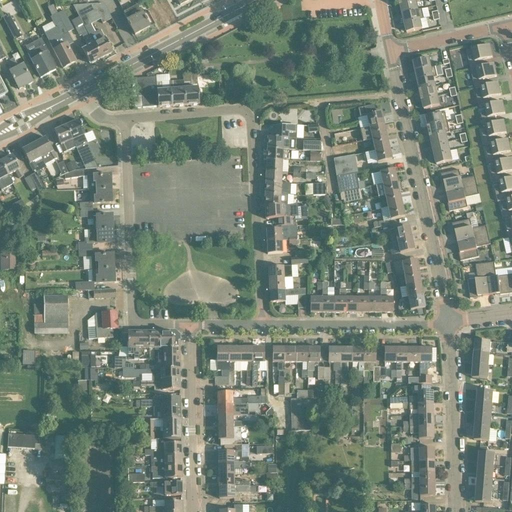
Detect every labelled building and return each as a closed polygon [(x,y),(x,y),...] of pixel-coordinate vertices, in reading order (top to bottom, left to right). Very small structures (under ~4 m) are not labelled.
[(418,11),(416,2),(400,5),(400,6),(402,15),(418,11)] [(102,24),(111,20),(103,4),(73,7),(83,25),(101,59),(112,53),(100,31),(95,34),(90,25),(100,20),(102,24)] [(137,6),(123,14),(135,36),(149,29),(146,23),(147,22),(142,13),(141,13),(137,6)] [(420,21),(424,20),(422,10),(418,11),(402,15),(405,24),(420,21)] [(67,34),(68,34),(73,31),(64,11),(57,14),(67,34)] [(2,18),(14,41),(21,38),(16,27),(8,14),(2,18)] [(67,34),(57,14),(50,18),(55,28),(44,34),(63,70),(76,63),(67,47),(73,44),(68,34),(67,34)] [(422,30),(420,21),(405,24),(407,34),(422,30)] [(90,65),(101,59),(83,25),(75,29),(79,37),(82,36),(87,47),(82,50),(90,65)] [(45,54),(42,48),(41,47),(27,54),(40,79),(48,75),(55,72),(46,54),(45,54)] [(471,71),(484,68),(482,61),(493,59),(490,47),(466,52),(471,71)] [(431,69),(429,59),(413,63),(415,72),(431,69)] [(32,84),(22,65),(15,69),(14,66),(9,68),(11,71),(9,72),(19,91),(32,84)] [(481,88),(488,86),(486,80),(497,78),(494,65),(484,68),(471,71),(475,90),(481,89),(481,88)] [(433,78),(433,79),(437,78),(435,68),(431,69),(415,72),(418,82),(433,78)] [(156,84),(156,78),(151,79),(151,74),(151,73),(146,75),(146,76),(147,79),(139,80),(139,79),(138,80),(137,81),(137,80),(136,81),(137,98),(142,98),(143,108),(143,109),(158,108),(156,84)] [(183,82),(185,107),(192,106),(193,107),(195,107),(197,106),(199,106),(197,74),(183,76),(183,82)] [(435,88),(433,79),(433,78),(418,82),(420,91),(435,88)] [(183,107),(185,107),(183,82),(170,83),(170,92),(171,108),(178,107),(179,108),(182,108),(183,107)] [(171,108),(170,92),(162,92),(161,84),(156,84),(158,108),(158,109),(164,108),(165,109),(168,109),(169,108),(171,108)] [(485,107),(492,105),(491,99),(501,97),(498,84),(488,86),(481,88),(481,89),(482,95),(476,96),(479,109),(485,107)] [(122,90),(125,96),(132,92),(129,86),(122,90)] [(422,101),(438,97),(435,88),(420,91),(419,91),(421,102),(422,101)] [(422,101),(424,110),(440,107),(438,97),(422,101)] [(486,126),(496,124),(495,118),(505,115),(503,103),(492,105),(485,107),(487,114),(481,115),(484,127),(486,127),(486,126)] [(369,128),(383,125),(381,113),(375,115),(374,106),(358,109),(360,119),(366,117),(369,128)] [(343,110),(333,111),(334,125),(340,124),(339,116),(344,116),(343,110)] [(428,128),(448,123),(445,114),(426,118),(428,127),(428,128)] [(98,169),(84,136),(85,136),(79,121),(66,127),(73,141),(85,170),(98,169)] [(491,145),(498,143),(496,137),(507,135),(504,122),(496,124),(486,126),(486,127),(488,133),(482,134),(485,147),(491,146),(491,145)] [(446,134),(450,133),(448,123),(428,128),(428,127),(427,127),(430,138),(430,137),(446,134)] [(319,133),(318,125),(307,126),(308,134),(319,133)] [(368,141),(386,137),(383,125),(369,128),(360,130),(363,143),(368,141)] [(273,139),(289,140),(296,140),(297,126),(274,128),(273,139)] [(66,144),(73,141),(66,127),(54,132),(60,146),(63,154),(69,151),(66,144)] [(448,143),(446,134),(430,137),(430,138),(432,147),(448,143)] [(365,154),(389,149),(386,137),(368,141),(369,146),(363,148),(365,154)] [(289,151),(289,140),(273,139),(268,138),(268,150),(289,151)] [(34,145),(45,166),(57,160),(53,152),(53,153),(45,139),(34,145)] [(495,164),(502,162),(500,156),(511,153),(508,141),(498,143),(491,145),(491,146),(492,152),(486,153),(489,166),(495,164)] [(320,143),(303,142),(302,151),(310,152),(321,152),(320,143)] [(434,156),(450,153),(448,143),(432,147),(434,156)] [(35,171),(45,166),(34,145),(22,151),(29,165),(33,172),(35,171)] [(389,149),(365,154),(366,162),(372,165),(392,161),(389,149)] [(288,161),(289,151),(268,150),(267,161),(283,162),(283,161),(288,161)] [(450,153),(434,156),(437,166),(452,162),(450,153)] [(320,156),(310,155),(309,163),(320,163),(320,156)] [(1,162),(8,177),(14,174),(15,173),(18,180),(23,177),(12,156),(1,162)] [(336,177),(356,174),(353,156),(333,160),(336,177)] [(499,182),(506,181),(505,174),(511,172),(511,159),(502,162),(495,164),(496,171),(491,172),(493,184),(499,183),(499,182)] [(282,173),(283,162),(267,161),(266,173),(282,173)] [(0,190),(1,192),(13,186),(8,177),(1,162),(0,162),(0,190)] [(68,174),(75,171),(76,170),(73,162),(64,165),(68,174)] [(64,165),(63,163),(57,165),(62,176),(64,176),(68,174),(64,165)] [(75,171),(68,174),(64,176),(65,180),(85,177),(84,170),(75,171)] [(381,186),(396,182),(394,171),(379,174),(381,186)] [(446,194),(477,187),(475,178),(461,181),(459,171),(441,175),(443,184),(444,183),(446,194)] [(26,182),(31,179),(31,178),(38,191),(43,192),(45,191),(36,173),(30,177),(25,180),(26,182)] [(281,185),(282,173),(266,173),(266,184),(281,185)] [(364,182),(358,183),(356,174),(336,177),(339,194),(340,194),(359,191),(359,190),(360,190),(365,190),(364,182)] [(89,191),(111,190),(110,176),(88,177),(87,177),(87,191),(89,191)] [(38,191),(31,178),(31,179),(26,182),(31,192),(37,189),(38,191)] [(506,200),(510,199),(509,193),(511,192),(511,179),(506,181),(499,182),(499,183),(501,189),(495,191),(498,203),(506,201),(506,200)] [(385,197),(399,194),(396,182),(381,186),(376,187),(379,199),(385,197)] [(291,185),(281,185),(266,184),(265,195),(281,196),(290,197),(291,185)] [(312,185),(312,197),(326,196),(326,185),(312,185)] [(477,187),(446,194),(449,204),(447,205),(449,213),(468,209),(466,199),(479,196),(477,187)] [(80,212),(93,211),(92,205),(111,204),(111,190),(89,191),(89,199),(89,204),(79,204),(80,212)] [(359,191),(340,194),(341,202),(343,201),(343,204),(361,201),(360,190),(359,190),(359,191)] [(399,194),(384,198),(387,209),(402,206),(399,194)] [(280,207),(280,206),(281,196),(265,195),(265,208),(280,207)] [(510,219),(511,218),(511,199),(510,199),(506,200),(506,201),(508,207),(502,209),(505,221),(511,220),(510,219)] [(23,204),(14,208),(18,217),(27,212),(23,204)] [(281,227),(288,227),(295,227),(295,219),(298,219),(297,209),(297,205),(280,206),(280,207),(265,208),(265,210),(265,211),(265,213),(265,215),(266,220),(274,220),(275,227),(281,227)] [(381,211),(383,223),(404,218),(402,206),(387,209),(381,211)] [(25,220),(23,215),(5,225),(7,230),(25,220)] [(96,231),(112,230),(112,216),(95,217),(96,231)] [(457,243),(489,236),(486,227),(473,230),(470,221),(452,225),(454,233),(455,233),(457,243)] [(276,230),(266,231),(267,243),(282,242),(282,241),(289,241),(297,241),(296,236),(288,236),(288,227),(281,227),(281,230),(276,230)] [(396,243),(411,239),(409,227),(394,231),(396,243)] [(79,251),(92,251),(92,245),(113,244),(112,230),(96,231),(90,231),(90,240),(86,240),(86,244),(78,244),(78,247),(76,247),(76,251),(79,251)] [(37,234),(38,242),(46,242),(45,233),(37,234)] [(489,236),(457,243),(460,254),(459,254),(461,263),(479,258),(477,249),(491,246),(489,236)] [(1,249),(1,252),(18,252),(18,239),(13,239),(13,249),(1,249)] [(411,239),(396,243),(399,255),(414,251),(411,239)] [(282,242),(267,243),(267,255),(282,255),(282,242)] [(92,271),(114,270),(113,256),(93,257),(92,251),(79,251),(79,259),(91,258),(92,271)] [(371,259),(382,259),(383,251),(371,251),(371,259)] [(0,253),(0,271),(16,271),(15,253),(0,253)] [(403,276),(418,273),(416,261),(401,264),(403,276)] [(393,273),(390,263),(385,265),(387,275),(393,273)] [(509,295),(507,276),(496,278),(494,264),(485,265),(489,296),(500,295),(500,296),(509,295)] [(478,298),(489,296),(485,265),(476,266),(478,280),(468,281),(470,300),(479,299),(478,298)] [(269,280),(292,279),(292,272),(291,267),(268,268),(269,280)] [(88,291),(94,291),(94,285),(114,284),(114,270),(92,271),(92,283),(75,284),(75,292),(88,291)] [(406,288),(420,285),(418,273),(403,276),(406,288)] [(269,292),(299,290),(299,285),(292,285),(292,279),(269,280),(269,292)] [(333,314),(333,298),(328,298),(328,284),(322,284),(322,291),(322,298),(322,314),(333,314)] [(345,298),(345,291),(345,284),(340,284),(340,291),(339,291),(339,298),(333,298),(333,314),(345,314),(345,298)] [(381,298),(380,314),(392,314),(392,298),(386,298),(386,290),(386,284),(380,284),(380,291),(380,298),(381,298)] [(408,300),(422,297),(420,285),(406,288),(408,300)] [(299,290),(269,292),(270,304),(285,303),(284,297),(298,296),(298,309),(299,309),(305,309),(305,300),(304,290),(299,290)] [(94,291),(88,291),(88,301),(94,300),(105,300),(115,299),(115,291),(105,292),(95,292),(94,291)] [(67,297),(43,298),(37,298),(37,307),(33,307),(34,336),(68,335),(67,297)] [(422,297),(408,300),(410,312),(425,309),(422,297)] [(310,314),(322,314),(322,298),(310,298),(310,314)] [(345,314),(357,314),(357,298),(345,298),(345,314)] [(357,314),(369,314),(369,298),(357,298),(357,314)] [(369,314),(380,314),(381,298),(380,298),(369,298),(369,314)] [(106,315),(95,315),(95,316),(97,340),(98,340),(104,339),(113,339),(112,330),(117,330),(117,328),(118,328),(118,321),(116,321),(116,314),(106,315)] [(125,361),(138,361),(138,334),(128,334),(128,348),(128,358),(118,358),(114,358),(114,370),(125,370),(125,365),(125,361)] [(138,361),(149,361),(149,334),(138,334),(138,361)] [(149,334),(149,361),(154,361),(154,351),(154,350),(157,350),(160,350),(160,348),(160,334),(149,334)] [(174,334),(160,334),(160,348),(160,350),(164,350),(164,348),(177,335),(176,334),(175,334),(174,334)] [(164,350),(179,349),(179,338),(178,337),(178,336),(177,335),(164,348),(164,350)] [(474,354),(490,355),(491,343),(475,342),(474,354)] [(228,387),(228,349),(217,348),(217,372),(224,372),(223,378),(217,378),(217,387),(228,387)] [(160,350),(157,350),(158,354),(158,355),(158,360),(179,360),(179,349),(164,350),(160,350)] [(240,363),(240,349),(228,349),(228,387),(233,387),(234,372),(234,364),(240,363)] [(252,379),(252,349),(240,349),(240,363),(247,363),(247,372),(246,372),(246,379),(252,379)] [(252,349),(252,379),(252,386),(252,387),(257,387),(258,371),(259,369),(259,363),(264,363),(264,349),(252,349)] [(284,363),(284,349),(272,349),(272,364),(277,364),(277,372),(278,372),(278,379),(278,396),(283,397),(284,379),(284,371),(284,363)] [(296,364),(296,349),(284,349),(284,363),(296,364)] [(296,349),(296,364),(302,364),(302,379),(303,379),(307,379),(307,349),(296,349)] [(307,349),(307,379),(312,379),(313,379),(313,372),(314,372),(314,364),(319,364),(319,359),(319,351),(319,349),(307,349)] [(340,386),(340,349),(328,349),(328,364),(333,364),(333,372),(335,372),(335,386),(340,386)] [(340,349),(340,386),(345,386),(346,372),(347,372),(348,366),(348,364),(352,364),(352,349),(340,349)] [(358,365),(358,383),(363,383),(363,349),(352,349),(352,364),(358,365)] [(380,379),(380,372),(380,368),(373,368),(374,363),(375,363),(375,349),(363,349),(363,383),(363,384),(368,384),(368,379),(369,379),(369,372),(373,372),(373,384),(379,384),(379,379),(380,379)] [(396,364),(396,349),(384,349),(384,364),(396,364)] [(396,349),(396,364),(408,365),(408,349),(396,349)] [(408,349),(408,365),(419,364),(419,349),(408,349)] [(419,379),(419,385),(431,385),(431,384),(431,378),(427,378),(427,372),(431,368),(431,364),(431,362),(431,358),(431,349),(419,349),(419,364),(419,373),(419,379)] [(81,368),(90,367),(89,357),(91,357),(91,353),(81,353),(81,357),(81,368)] [(489,357),(490,355),(474,354),(473,367),(489,368),(489,366),(489,357)] [(156,371),(179,370),(179,360),(158,360),(158,364),(156,364),(156,371)] [(488,381),(489,368),(473,367),(472,379),(488,381)] [(155,382),(179,382),(179,370),(156,371),(149,371),(139,371),(134,371),(134,376),(155,375),(155,382)] [(179,382),(155,382),(140,383),(140,388),(154,388),(154,392),(179,392),(179,382)] [(390,405),(432,404),(432,392),(429,392),(429,388),(414,388),(415,393),(417,393),(417,398),(409,398),(409,399),(390,400),(390,405)] [(297,400),(307,400),(307,391),(297,392),(297,400)] [(317,391),(307,391),(307,400),(317,400),(317,391)] [(477,404),(493,405),(494,393),(478,391),(477,404)] [(266,397),(260,397),(247,397),(247,400),(232,400),(232,393),(217,394),(217,405),(254,405),(262,405),(266,405),(266,397)] [(153,408),(180,408),(180,398),(162,399),(162,403),(154,403),(154,402),(141,402),(141,409),(153,408)] [(291,409),(304,409),(304,408),(311,408),(311,400),(307,400),(297,400),(291,400),(291,409)] [(390,405),(390,410),(409,410),(409,411),(418,411),(418,416),(409,416),(409,417),(433,416),(432,404),(390,405)] [(492,418),(493,405),(477,404),(476,416),(492,418)] [(254,410),(254,405),(217,405),(218,417),(233,417),(240,417),(240,410),(254,410)] [(149,416),(138,417),(138,422),(144,422),(146,422),(146,421),(153,421),(162,421),(180,420),(180,408),(153,408),(153,409),(153,416),(149,416)] [(291,417),(304,417),(304,409),(291,409),(291,417)] [(402,429),(433,428),(433,416),(409,417),(409,423),(402,423),(402,428),(402,429)] [(491,430),(492,418),(476,416),(475,429),(491,430)] [(233,421),(233,417),(218,417),(218,428),(241,428),(248,428),(254,428),(254,423),(233,423),(233,421)] [(291,426),(311,425),(311,423),(304,423),(304,417),(291,417),(291,426)] [(180,441),(180,420),(162,421),(163,441),(180,441)] [(144,428),(142,428),(142,441),(151,441),(153,441),(153,427),(153,422),(153,421),(146,421),(146,422),(144,422),(144,428)] [(241,428),(218,428),(218,441),(220,441),(220,446),(241,446),(241,428)] [(402,429),(402,428),(399,429),(399,433),(410,433),(410,435),(418,435),(418,440),(433,440),(433,428),(402,429)] [(490,443),(491,430),(475,429),(474,441),(490,443)] [(32,436),(8,435),(7,449),(34,450),(35,446),(39,446),(39,443),(39,437),(32,436)] [(71,438),(55,438),(55,461),(70,461),(71,438)] [(151,457),(180,456),(180,455),(181,453),(181,451),(180,450),(180,444),(157,445),(157,451),(145,452),(145,457),(151,457)] [(400,455),(400,446),(391,446),(391,455),(400,455)] [(256,448),(256,456),(272,455),(272,447),(256,448)] [(411,462),(434,461),(433,450),(418,450),(418,455),(410,455),(410,457),(403,457),(404,463),(411,462)] [(248,464),(248,459),(241,459),(241,452),(233,452),(218,453),(218,464),(248,464)] [(479,466),(494,467),(495,455),(480,453),(479,466)] [(151,464),(151,468),(181,467),(181,462),(181,461),(181,459),(180,458),(180,456),(151,457),(151,464)] [(418,474),(434,473),(434,461),(411,462),(411,474),(418,473),(418,474)] [(219,476),(234,476),(234,470),(242,470),(242,469),(249,469),(249,464),(248,464),(218,464),(219,476)] [(276,466),(268,466),(268,474),(276,474),(276,466)] [(493,480),(494,467),(479,466),(478,478),(493,480)] [(181,467),(151,468),(151,473),(153,473),(154,480),(164,480),(171,480),(181,479),(181,468),(181,467)] [(345,472),(348,482),(357,479),(353,469),(345,472)] [(324,475),(303,474),(303,485),(336,485),(336,472),(324,472),(324,475)] [(404,486),(434,485),(434,473),(418,474),(419,479),(411,480),(404,480),(404,486)] [(276,483),(276,474),(266,475),(266,483),(276,483)] [(127,475),(128,484),(144,484),(144,475),(127,475)] [(234,476),(219,476),(219,488),(234,488),(234,487),(249,487),(249,482),(242,482),(242,481),(234,481),(234,476)] [(492,492),(493,480),(478,478),(476,491),(492,492)] [(171,484),(154,484),(154,489),(155,489),(164,489),(164,496),(164,497),(171,497),(181,497),(181,495),(182,494),(182,491),(181,490),(181,483),(171,484)] [(434,485),(404,486),(404,491),(419,490),(419,497),(434,497),(434,485)] [(234,488),(219,488),(219,500),(229,500),(234,500),(234,494),(242,494),(242,493),(256,493),(256,487),(249,487),(234,487),(234,488)] [(491,505),(492,492),(476,491),(475,504),(491,505)] [(316,510),(326,511),(328,497),(318,495),(316,510)] [(181,511),(181,503),(164,503),(164,508),(149,508),(149,511),(181,511)]
